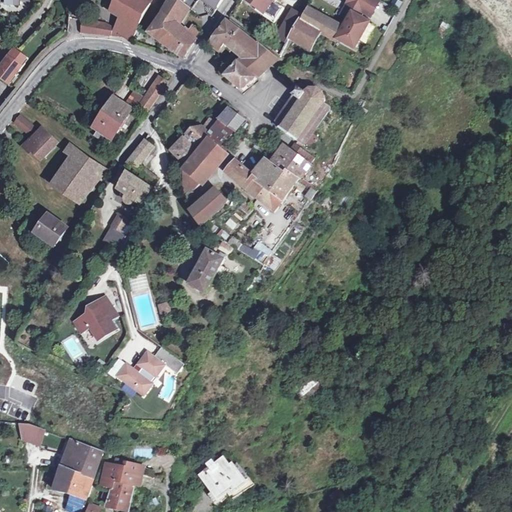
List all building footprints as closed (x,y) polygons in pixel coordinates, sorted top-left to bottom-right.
[(151,4),(144,0),(114,0),(111,7),(107,5),(105,7),(110,10),(109,11),(122,18),(120,20),(116,28),(111,25),(84,20),(81,33),(123,37),(125,38),(131,43),(138,28),(137,28),(139,26),(151,4)] [(179,0),(168,0),(161,13),(163,14),(150,33),(170,48),(184,58),(196,40),(189,34),(187,32),(188,31),(186,28),(184,30),(177,24),(188,7),(179,0)] [(244,0),(265,14),(266,12),(273,17),(276,17),(280,10),(279,7),(272,3),(273,0),(244,0)] [(367,0),(348,0),(346,4),(347,5),(355,9),(349,19),(346,24),(343,28),(337,39),(355,49),(369,23),(358,17),(361,12),(367,0)] [(379,0),(367,0),(361,12),(370,16),(379,0)] [(284,8),(273,1),(272,3),(279,7),(280,10),(276,17),(273,17),(266,12),(265,14),(276,21),(284,8)] [(355,9),(347,5),(341,15),(349,19),(355,9)] [(313,28),(321,15),(309,9),(302,21),(299,20),(289,37),(290,37),(309,48),(320,32),(313,28)] [(302,15),(293,10),(277,36),(286,41),(299,20),(302,15)] [(343,28),(321,15),(313,28),(320,32),(336,41),(337,39),(343,28)] [(227,44),(238,31),(234,28),(236,26),(229,21),(227,22),(226,21),(221,29),(218,31),(208,44),(218,51),(225,42),(227,44)] [(189,34),(196,40),(201,33),(193,28),(189,34)] [(435,34),(442,38),(446,33),(439,28),(435,34)] [(255,45),(238,31),(227,44),(228,45),(243,58),(245,60),(259,45),(257,43),(255,45)] [(278,60),(259,45),(245,60),(243,58),(239,63),(256,78),(266,71),(278,60)] [(15,49),(0,68),(0,76),(9,83),(27,59),(15,49)] [(297,76),(303,79),(311,80),(314,75),(291,62),(285,73),(296,79),(297,76)] [(256,78),(239,63),(233,70),(226,76),(243,90),(256,78)] [(149,68),(138,80),(145,87),(157,75),(149,68)] [(146,98),(141,106),(148,112),(169,81),(161,76),(146,98)] [(304,146),(306,144),(312,148),(319,138),(313,134),(331,109),(324,104),(325,102),(326,99),(325,97),(325,95),(323,93),(321,91),(319,89),(317,89),(315,88),(312,89),(310,90),(308,91),(306,92),(305,93),(300,89),(274,125),(298,142),(304,146)] [(130,99),(141,106),(146,98),(136,91),(130,99)] [(96,128),(98,130),(94,136),(108,145),(112,139),(113,140),(132,110),(115,98),(96,128)] [(230,109),(221,119),(236,130),(238,128),(245,119),(230,109)] [(20,116),(15,122),(29,134),(34,127),(20,116)] [(210,118),(203,127),(211,133),(217,124),(210,118)] [(207,137),(210,139),(226,153),(230,147),(229,147),(225,143),(231,136),(236,130),(221,119),(220,121),(217,124),(211,133),(210,134),(207,137)] [(247,121),(245,119),(238,128),(240,130),(247,121)] [(191,138),(188,143),(192,147),(202,135),(209,140),(210,139),(207,137),(210,134),(202,127),(193,130),(194,135),(191,138)] [(45,158),(58,144),(42,129),(24,146),(31,152),(35,148),(45,158)] [(202,135),(192,147),(199,153),(209,140),(202,135)] [(236,139),(231,136),(225,143),(229,147),(236,139)] [(172,151),(188,166),(199,153),(192,147),(188,143),(183,139),(172,151)] [(210,139),(209,140),(199,153),(188,166),(184,170),(202,184),(227,153),(226,153),(210,139)] [(127,163),(136,170),(140,165),(154,147),(145,140),(127,163)] [(82,203),(108,169),(102,166),(98,163),(90,157),(86,154),(72,144),(67,152),(71,157),(54,183),(82,203)] [(296,145),(290,151),(297,156),(302,149),(296,145)] [(285,147),(272,165),(286,175),(288,173),(301,180),(311,166),(309,165),(297,156),(290,151),(285,147)] [(314,159),(302,149),(297,156),(309,165),(314,159)] [(267,160),(254,176),(267,187),(270,184),(276,189),(273,192),(284,201),(301,180),(288,173),(286,175),(272,165),(267,160)] [(267,187),(254,176),(236,162),(227,173),(257,199),(267,187)] [(161,179),(140,165),(136,170),(141,174),(138,179),(153,189),(161,179)] [(202,184),(184,170),(183,187),(185,195),(189,191),(193,194),(202,184)] [(143,205),(153,189),(138,179),(128,173),(120,189),(129,195),(127,199),(126,201),(127,202),(128,204),(131,204),(134,203),(136,200),(140,203),(143,205)] [(267,187),(257,199),(275,213),(283,202),(284,201),(273,192),(276,189),(270,184),(267,187)] [(310,200),(316,192),(312,189),(306,198),(310,200)] [(214,191),(190,213),(201,227),(222,208),(225,203),(214,191)] [(244,202),(235,211),(241,218),(251,210),(244,202)] [(49,216),(37,234),(54,246),(67,228),(49,216)] [(118,249),(126,234),(122,232),(129,221),(120,216),(113,227),(105,241),(118,249)] [(213,226),(210,233),(215,235),(218,228),(213,226)] [(220,229),(216,236),(225,242),(230,235),(220,229)] [(270,233),(263,244),(271,248),(277,238),(270,233)] [(225,277),(229,269),(222,266),(225,260),(208,250),(190,285),(207,294),(218,273),(225,277)] [(272,254),(264,264),(272,270),(280,261),(272,254)] [(117,329),(111,320),(118,315),(107,297),(97,303),(99,307),(96,309),(91,309),(89,314),(78,322),(84,332),(92,327),(100,339),(117,329)] [(159,306),(162,318),(171,316),(168,304),(159,306)] [(162,347),(155,357),(166,366),(178,374),(185,364),(162,347)] [(156,377),(157,378),(166,366),(155,357),(148,352),(139,364),(143,368),(139,373),(128,364),(119,376),(144,395),(153,384),(152,382),(156,377)] [(317,373),(314,376),(313,375),(295,391),(306,403),(324,387),(327,383),(317,373)] [(39,439),(41,430),(30,426),(28,425),(26,437),(37,442),(38,439),(39,439)] [(62,466),(95,479),(103,452),(74,440),(73,441),(69,456),(66,455),(62,466)] [(207,464),(210,468),(201,476),(224,507),(233,500),(234,501),(255,486),(248,476),(244,479),(233,464),(230,466),(224,458),(216,464),(213,460),(207,464)] [(111,498),(108,507),(129,511),(134,486),(138,487),(140,480),(141,473),(135,472),(136,467),(129,466),(128,470),(103,465),(96,484),(106,487),(103,497),(111,498)] [(88,501),(95,479),(62,466),(55,491),(58,493),(61,494),(70,496),(72,497),(86,500),(88,501)] [(172,471),(165,475),(168,481),(175,477),(172,471)] [(331,495),(336,504),(344,500),(339,490),(331,495)] [(74,511),(80,511),(86,500),(72,497),(67,509),(74,511)]
